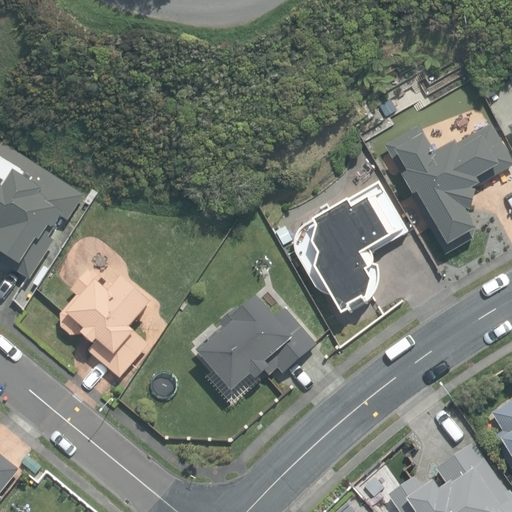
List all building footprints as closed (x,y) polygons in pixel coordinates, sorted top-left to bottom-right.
[(438,146),(424,119),(390,141),(405,166),(401,169),(414,193),(419,190),(446,247),(480,226),(470,209),(480,176),(499,162),(503,169),(511,164),(511,150),(495,120),(461,142),(458,138),(438,146)] [(86,191),(0,137),(0,255),(32,276),(86,191)] [(334,297),(344,314),(350,310),(352,312),(368,301),(372,298),(375,294),(377,289),(379,285),(380,280),(381,275),(380,270),(379,265),(374,263),(375,255),(375,252),(409,232),(381,183),(307,225),(304,228),(301,232),(299,236),(298,240),(297,245),(297,249),(299,254),(316,285),(318,289),(322,292),(325,294),(329,296),(334,297)] [(91,351),(122,378),(151,345),(133,328),(153,306),(122,278),(114,287),(95,270),(92,273),(89,271),(72,291),(78,297),(62,314),(63,328),(72,336),(82,335),(95,346),(91,351)] [(197,350),(233,392),(254,375),(258,380),(267,372),(270,375),(278,368),(284,374),(318,346),(286,308),(276,316),(258,296),(241,310),(238,307),(219,322),(224,328),(197,350)] [(511,401),(494,413),(504,430),(493,437),(511,466),(511,401)] [(511,511),(511,498),(474,443),(437,468),(446,482),(439,488),(434,481),(422,489),(415,478),(389,495),(400,511),(511,511)] [(0,492),(18,469),(0,454),(0,492)] [(22,462),(37,474),(42,466),(27,455),(22,462)]
